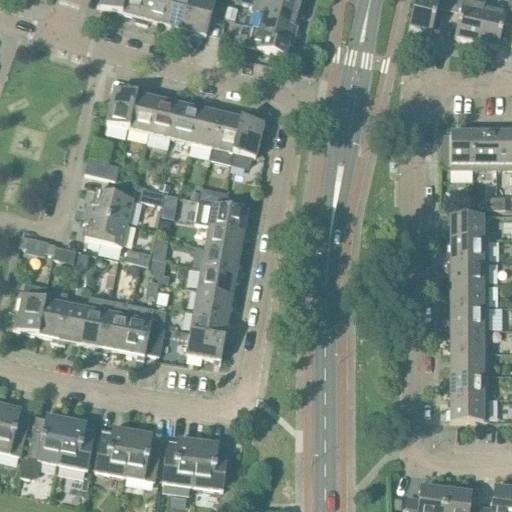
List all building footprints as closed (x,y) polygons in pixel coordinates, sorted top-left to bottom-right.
[(119,19),(124,0),(101,0),(98,14),(119,19)] [(124,0),(119,19),(133,23),(132,28),(140,30),(147,0),(124,0)] [(147,0),(140,30),(147,31),(148,27),(161,31),(169,0),(147,0)] [(182,41),(192,2),(185,0),(169,0),(161,31),(175,35),(174,39),(182,41)] [(305,0),(265,0),(264,4),(253,1),(251,8),(296,20),(300,5),(304,6),(305,0)] [(448,12),(451,0),(415,0),(408,33),(430,38),(437,9),(448,12)] [(451,0),(448,12),(460,14),(453,43),(475,48),(484,9),(486,2),(478,0),(451,0)] [(511,0),(508,0),(506,14),(484,9),(475,48),(497,53),(504,24),(511,26),(511,0)] [(192,2),(182,41),(188,43),(189,38),(204,42),(214,7),(192,2)] [(218,7),(214,19),(222,21),(225,9),(218,7)] [(257,32),(294,42),(296,36),(292,35),(296,20),(251,8),(250,14),(261,17),(257,32)] [(227,11),(224,22),(234,24),(237,13),(227,11)] [(294,42),(257,32),(252,30),(248,45),(242,43),(240,50),(285,62),(289,46),(293,47),(294,42)] [(272,60),(270,70),(281,73),(284,63),(272,60)] [(126,135),(134,100),(113,95),(105,130),(126,135)] [(148,140),(156,104),(141,100),(142,96),(135,95),(134,100),(126,135),(148,140)] [(169,145),(178,105),(171,103),(170,107),(156,104),(148,140),(169,145)] [(189,150),(197,114),(185,111),(186,107),(178,105),(169,145),(189,150)] [(197,114),(189,150),(211,155),(220,115),(213,113),(212,118),(197,114)] [(231,160),(240,125),(226,121),(227,117),(220,115),(211,155),(208,166),(230,172),(231,160)] [(231,160),(230,172),(231,172),(243,175),(247,174),(249,171),(250,168),(251,164),(254,165),(263,130),(240,125),(231,160)] [(472,175),(472,137),(449,137),(449,175),(472,175)] [(495,175),(495,137),(472,137),(472,175),(495,175)] [(511,175),(511,137),(495,137),(495,175),(511,175)] [(87,165),(84,179),(115,186),(119,172),(87,165)] [(127,181),(125,188),(135,191),(137,183),(127,181)] [(148,185),(146,194),(155,196),(157,187),(148,185)] [(167,197),(169,190),(159,188),(157,195),(167,197)] [(200,197),(198,206),(210,208),(213,194),(201,192),(200,196),(200,197)] [(140,195),(137,207),(160,212),(162,200),(140,195)] [(192,195),(191,204),(198,205),(200,197),(200,196),(192,195)] [(126,230),(132,206),(95,197),(91,212),(86,210),(84,220),(126,230)] [(224,212),(231,214),(233,203),(226,202),(224,212)] [(463,202),(463,215),(472,215),(472,202),(463,202)] [(495,215),(495,202),(486,202),(486,215),(495,215)] [(495,202),(495,215),(504,215),(504,202),(495,202)] [(249,233),(244,232),(247,217),(231,214),(224,212),(212,210),(198,208),(194,230),(208,232),(248,240),(249,233)] [(161,216),(160,223),(172,225),(173,218),(161,216)] [(126,230),(84,220),(82,229),(87,231),(83,245),(121,254),(126,230)] [(486,221),(449,221),(449,245),(486,245),(486,221)] [(160,224),(157,238),(166,240),(169,226),(160,224)] [(248,240),(208,232),(204,254),(239,260),(242,245),(247,246),(248,240)] [(20,243),(18,252),(26,254),(28,245),(20,243)] [(449,267),(486,267),(486,245),(449,245),(449,267)] [(46,250),(44,259),(53,261),(55,252),(46,250)] [(239,260),(204,254),(200,275),(240,282),(241,275),(237,274),(239,260)] [(149,261),(126,256),(124,267),(147,272),(149,261)] [(152,256),(151,265),(163,267),(165,258),(152,256)] [(97,266),(95,270),(97,273),(101,274),(104,272),(105,268),(103,265),(100,264),(97,266)] [(449,290),(486,290),(486,267),(449,267),(449,290)] [(127,269),(125,278),(136,281),(138,272),(127,269)] [(196,296),(231,303),(234,288),(238,289),(240,282),(200,275),(196,296)] [(160,280),(159,288),(167,289),(168,282),(163,281),(160,280)] [(37,342),(46,294),(24,290),(14,337),(37,342)] [(449,313),(486,313),(486,290),(449,290),(449,313)] [(57,350),(65,310),(67,300),(46,296),(47,294),(46,294),(37,342),(51,345),(50,348),(57,350)] [(231,303),(196,296),(192,317),(232,325),(233,318),(229,317),(231,303)] [(157,297),(155,309),(165,311),(167,299),(157,297)] [(99,358),(110,307),(89,302),(86,314),(80,350),(93,352),(92,356),(99,358)] [(110,307),(99,358),(106,359),(107,355),(121,358),(131,311),(110,307)] [(80,350),(86,314),(65,310),(57,350),(64,351),(65,347),(80,350)] [(131,311),(121,358),(136,361),(135,365),(143,366),(145,359),(147,347),(149,339),(150,332),(151,327),(153,315),(131,311)] [(449,336),(486,336),(486,313),(449,313),(449,336)] [(232,325),(192,317),(189,338),(224,345),(227,330),(231,331),(232,325)] [(147,347),(145,359),(158,362),(164,335),(150,332),(149,339),(147,347)] [(449,358),(486,358),(486,336),(449,336),(449,358)] [(224,345),(189,338),(185,361),(220,367),(224,345)] [(449,381),(486,381),(486,358),(449,358),(449,381)] [(449,404),(486,404),(486,381),(449,381),(449,404)] [(449,428),(486,428),(486,404),(449,404),(449,428)] [(0,411),(0,412),(0,458),(19,463),(29,421),(18,419),(19,415),(0,411)] [(37,479),(40,467),(57,470),(65,425),(45,421),(45,425),(35,423),(27,463),(24,463),(20,483),(29,485),(34,483),(37,479)] [(65,425),(57,470),(86,476),(94,435),(84,433),(84,429),(65,425)] [(124,483),(131,437),(111,434),(110,438),(101,436),(94,478),(124,483)] [(131,437),(124,483),(154,488),(161,446),(150,444),(151,440),(131,437)] [(191,493),(197,447),(178,445),(177,448),(167,447),(161,489),(191,493)] [(197,447),(191,493),(221,497),(227,455),(216,454),(217,450),(197,447)] [(442,511),(445,495),(420,492),(419,504),(406,503),(405,511),(442,511)] [(511,511),(511,494),(494,492),(491,511),(511,511)] [(478,511),(468,511),(469,498),(445,495),(442,511),(478,511)] [(393,502),(391,511),(400,511),(402,503),(393,502)]
